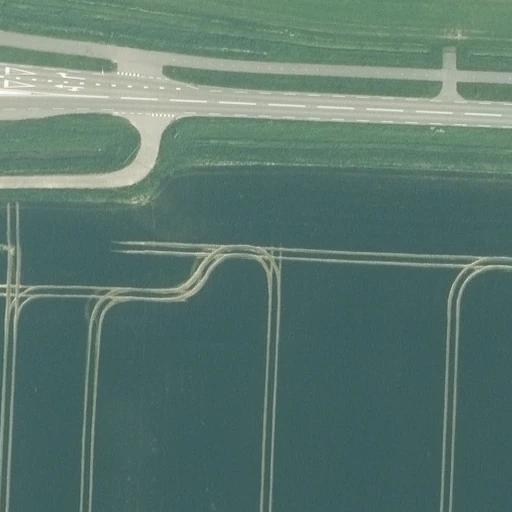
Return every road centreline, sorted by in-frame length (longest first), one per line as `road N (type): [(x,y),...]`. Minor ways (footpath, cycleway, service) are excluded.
road 1 (tertiary): [(511,116),(147,99)]
road 2 (unclassified): [(0,185),(134,177),(149,144),(147,99)]
road 3 (unclassified): [(147,99),(140,57),(0,38)]
road 4 (tertiary): [(0,93),(147,99)]
